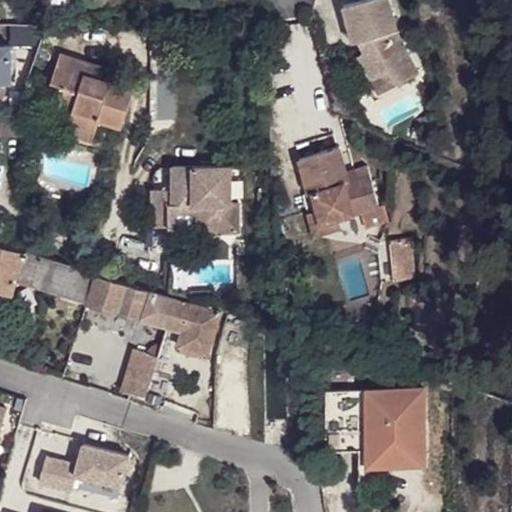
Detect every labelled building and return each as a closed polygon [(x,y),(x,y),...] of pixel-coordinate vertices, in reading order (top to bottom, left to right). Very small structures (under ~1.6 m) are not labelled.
[(389,85),(400,99),(417,86),(392,52),(380,12),(339,25),(349,60),(358,58),(363,57),(367,68),(363,71),(357,75),(374,97),(389,85)] [(0,85),(14,85),(13,49),(0,49),(0,85)] [(62,57),(51,84),(62,88),(56,108),(71,114),(63,134),(90,145),(98,124),(120,132),(133,96),(101,84),(105,73),(62,57)] [(358,58),(363,71),(367,68),(363,57),(358,58)] [(389,85),(374,97),(385,112),(400,99),(389,85)] [(341,222),(380,211),(371,179),(359,182),(349,184),(346,176),(339,149),(302,159),(312,197),(317,196),(320,209),(325,226),(341,222)] [(222,164),(163,166),(164,204),(193,203),(194,225),(207,225),(207,230),(230,230),(229,200),(222,201),(222,164)] [(349,184),(359,182),(356,173),(346,176),(349,184)] [(164,204),(160,204),(161,228),(168,228),(168,211),(187,210),(187,231),(207,230),(207,225),(194,225),(193,203),(164,204)] [(325,226),(320,209),(310,212),(317,239),(344,231),(341,222),(325,226)] [(413,278),(410,240),(390,242),(393,280),(413,278)] [(0,288),(13,292),(17,280),(89,302),(97,274),(0,243),(0,288)] [(151,291),(97,274),(89,302),(142,319),(170,327),(186,332),(181,347),(186,349),(205,355),(210,356),(224,313),(194,304),(151,291)] [(205,355),(186,349),(184,355),(203,362),(205,355)] [(127,393),(148,401),(156,375),(160,358),(139,350),(127,393)] [(327,368),(375,374),(376,361),(329,355),(327,368)] [(174,380),(156,375),(148,401),(168,407),(174,380)] [(425,459),(427,391),(329,389),(327,450),(368,450),(368,458),(386,458),(386,466),(406,467),(406,459),(425,459)] [(17,411),(0,406),(0,441),(8,443),(17,411)] [(132,486),(140,457),(95,445),(89,466),(58,457),(51,484),(83,492),(88,475),(132,486)] [(386,458),(368,458),(368,466),(386,466),(386,458)] [(425,459),(406,459),(406,467),(425,467),(425,459)]
